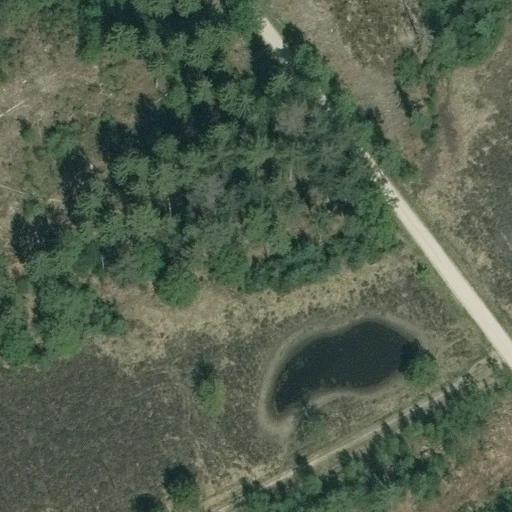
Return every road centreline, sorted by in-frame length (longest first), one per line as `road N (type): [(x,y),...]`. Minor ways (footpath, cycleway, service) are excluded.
road 1 (unclassified): [(247,0),(511,353)]
road 2 (track): [(511,355),(213,511)]
